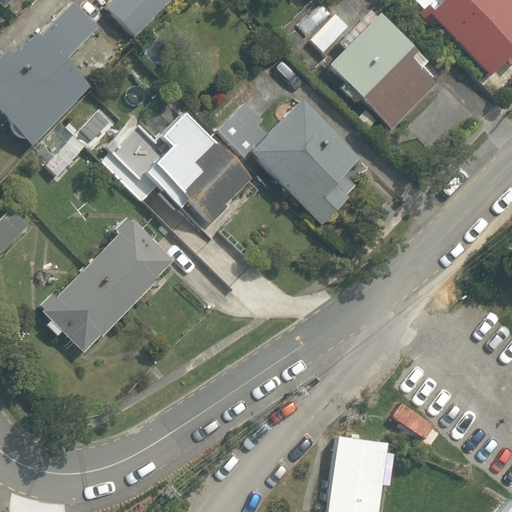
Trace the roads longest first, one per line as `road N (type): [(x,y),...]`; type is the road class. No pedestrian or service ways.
road 1 (residential): [(3,454),(53,474),(90,475),(125,460),(349,320),(511,165)]
road 2 (track): [(511,404),(454,367),(383,290)]
